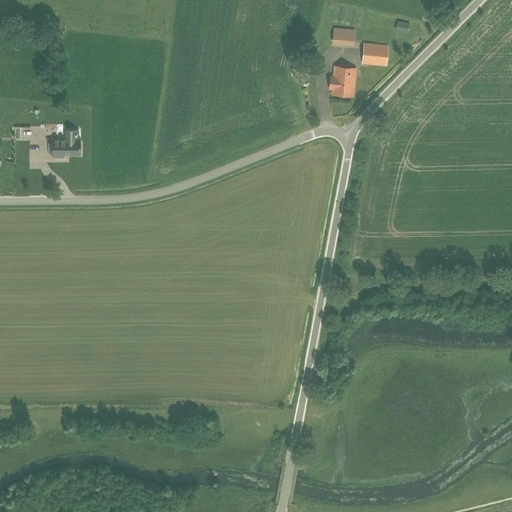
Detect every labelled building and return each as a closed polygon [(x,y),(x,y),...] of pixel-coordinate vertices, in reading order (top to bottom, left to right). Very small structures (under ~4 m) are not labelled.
[(409,24),(398,21),(395,30),(407,32),(409,24)] [(333,41),(345,42),(346,30),(334,29),(333,41)] [(0,38),(0,56),(8,58),(8,55),(20,56),(20,53),(16,53),(16,50),(23,51),(24,41),(19,41),(19,40),(0,38)] [(386,65),(388,46),(364,44),(362,63),(386,65)] [(21,84),(23,59),(0,56),(0,86),(22,89),(23,85),(21,84)] [(308,77),(309,64),(293,62),(291,75),(308,77)] [(353,97),(356,68),(334,66),(333,77),(330,77),(329,88),(332,89),(331,94),(353,97)] [(0,96),(40,101),(41,92),(0,86),(0,96)] [(80,139),(78,139),(76,139),(76,135),(77,135),(77,130),(78,130),(75,130),(65,130),(65,139),(52,139),(52,143),(48,143),(48,153),(52,153),(52,157),(64,157),(64,155),(80,155),(80,139)]
